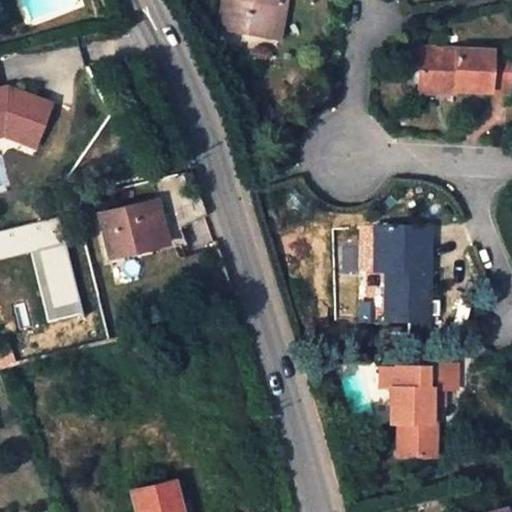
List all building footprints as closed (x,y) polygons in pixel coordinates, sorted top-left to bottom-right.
[(233,36),(271,42),(277,6),(273,5),(273,0),(230,0),(229,10),(222,9),(219,28),(234,30),(233,36)] [(273,0),(273,5),(277,6),(271,42),(280,44),(287,0),(273,0)] [(452,88),(452,91),(508,93),(509,53),(419,48),(417,86),(452,88)] [(0,128),(10,126),(22,130),(28,117),(45,122),(55,97),(21,86),(0,91),(0,128)] [(451,95),(452,91),(452,88),(417,86),(416,93),(451,95)] [(36,145),(45,122),(28,117),(22,130),(10,126),(0,128),(0,137),(8,136),(36,145)] [(182,225),(207,217),(197,189),(172,197),(182,225)] [(158,200),(98,214),(109,258),(168,244),(158,200)] [(429,321),(427,271),(420,272),(420,258),(427,258),(426,225),(420,226),(375,226),(375,271),(386,271),(387,322),(429,321)] [(447,407),(448,387),(443,387),(444,363),(423,362),(423,366),(386,365),(385,385),(396,385),(395,421),(402,421),(401,453),(438,455),(439,423),(435,423),(435,406),(447,407)] [(443,387),(448,387),(465,387),(466,364),(444,363),(443,387)] [(175,511),(171,490),(132,496),(134,511),(175,511)]
